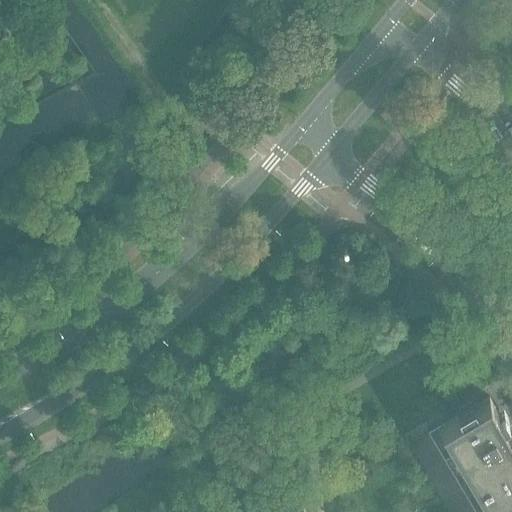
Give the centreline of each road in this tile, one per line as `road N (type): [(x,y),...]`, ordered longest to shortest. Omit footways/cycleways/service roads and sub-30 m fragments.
road 1 (secondary): [(0,437),(89,382),(194,301),(332,154)]
road 2 (secondary): [(300,128),(157,274),(74,336),(0,377)]
road 3 (tertiary): [(332,154),(506,309)]
road 4 (tertiary): [(511,161),(482,111),(418,46)]
road 5 (secondary): [(332,154),(418,46)]
road 6 (secondary): [(388,22),(300,128)]
